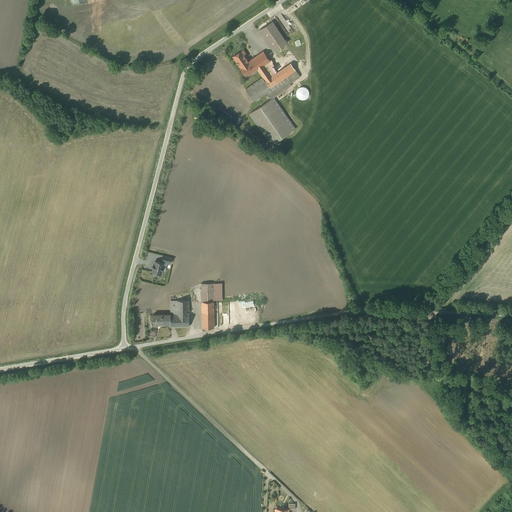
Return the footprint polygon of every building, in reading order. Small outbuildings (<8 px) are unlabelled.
[(272,21),(259,31),(274,52),(287,43),(285,39),(272,21)] [(248,61),(242,51),(233,57),(246,77),(257,70),(262,79),(245,90),(253,102),(266,94),(270,100),(273,98),(303,79),(291,61),(275,71),(263,52),(248,61)] [(305,88),(303,87),(301,88),(299,88),(298,90),(297,92),(297,94),(297,95),(298,97),(300,98),(301,99),(303,99),(305,98),(307,97),(308,95),(308,93),(308,91),(307,90),(305,88)] [(273,98),(270,100),(249,115),(271,147),(295,130),(273,98)] [(172,257),(163,255),(161,261),(170,263),(172,257)] [(164,263),(154,261),(151,272),(161,275),(164,263)] [(221,284),(200,284),(201,329),(214,328),(214,301),(221,301),(221,284)] [(171,314),(151,314),(151,325),(170,325),(170,329),(188,328),(188,302),(170,302),(171,314)]
